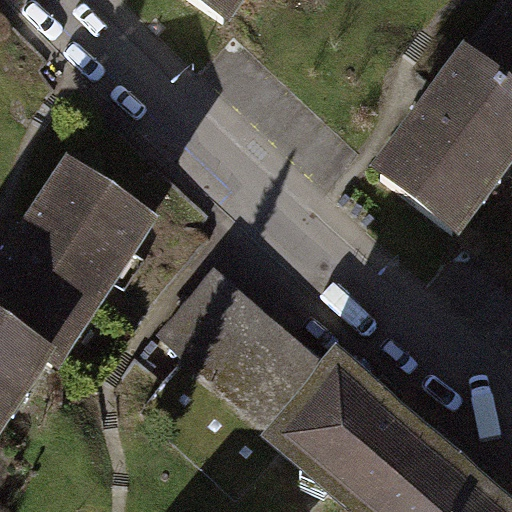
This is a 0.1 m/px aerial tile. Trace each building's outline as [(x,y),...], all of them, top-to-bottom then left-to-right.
[(187,0),(222,24),(238,0),(187,0)] [(466,67),(511,100),(511,0),(508,0),(504,6),(509,10),(466,67)] [(511,156),(511,100),(466,67),(445,95),(439,91),(420,116),(427,121),(381,182),(453,235),(511,156)] [(16,260),(0,283),(0,330),(42,359),(50,365),(147,223),(74,173),(33,233),(27,228),(9,255),(16,260)] [(333,385),(213,283),(167,337),(286,440),(333,385)] [(0,420),(42,359),(0,330),(0,420)] [(279,449),(352,511),(434,511),(458,485),(410,444),(417,437),(395,418),(388,427),(336,383),(333,385),(286,440),(279,449)] [(489,511),(458,485),(434,511),(489,511)]
